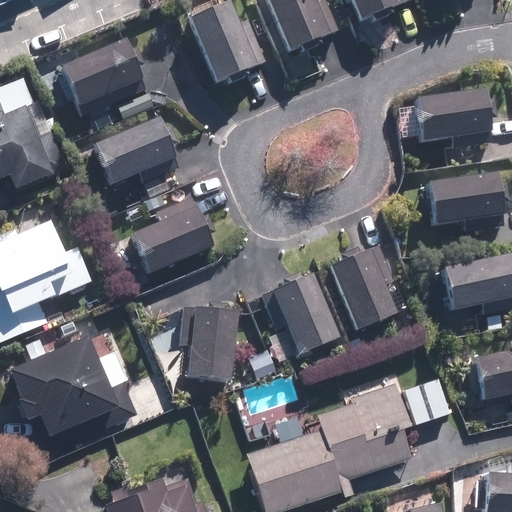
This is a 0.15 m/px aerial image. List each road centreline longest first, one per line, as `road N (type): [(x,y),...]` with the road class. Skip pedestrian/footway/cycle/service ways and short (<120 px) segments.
road 1 (residential): [(364,85),(368,181),(296,215),(267,213),(246,176),(245,149),(264,125)]
road 2 (residential): [(511,37),(364,85)]
